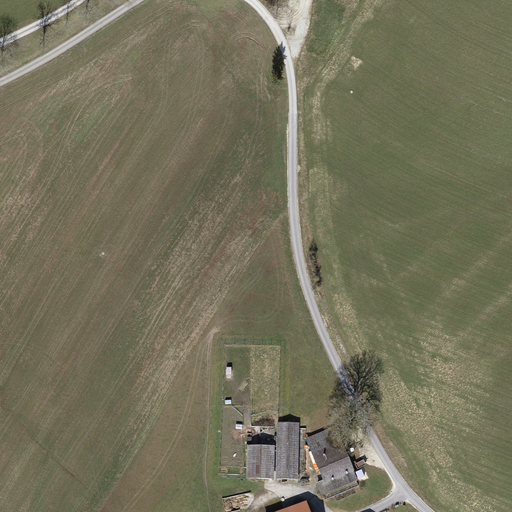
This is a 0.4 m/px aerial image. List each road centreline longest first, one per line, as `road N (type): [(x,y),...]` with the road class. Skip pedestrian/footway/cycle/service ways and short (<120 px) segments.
road 1 (unclassified): [(262,0),(277,18),(293,80),(309,271),(348,388),(388,462),(431,511)]
road 2 (unclassified): [(0,90),(160,0)]
